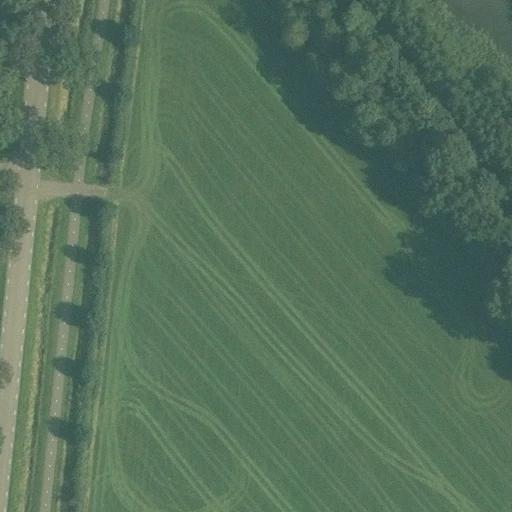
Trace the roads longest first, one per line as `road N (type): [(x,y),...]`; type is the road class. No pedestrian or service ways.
road 1 (secondary): [(0,480),(53,0)]
road 2 (track): [(353,0),(377,21),(473,166),(511,206)]
